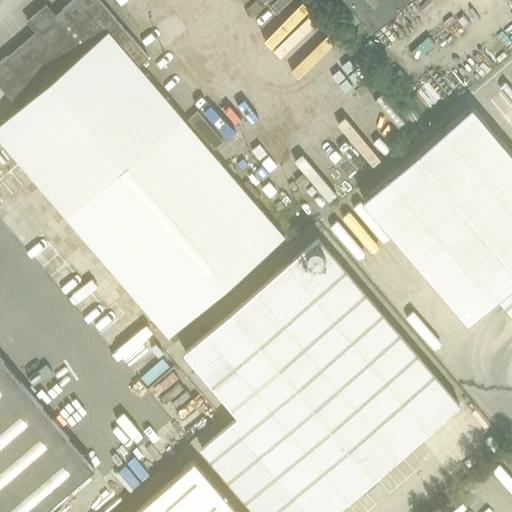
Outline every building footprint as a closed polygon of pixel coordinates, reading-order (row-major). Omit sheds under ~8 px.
[(167,335),(283,235),(282,234),(281,235),(136,65),(147,56),(99,0),(70,0),(55,13),(46,3),(26,20),(35,31),(0,60),(0,86),(18,107),(0,122),(0,139),(6,146),(38,184),(167,335)] [(343,0),(371,33),(409,0),(343,0)] [(511,311),(511,154),(470,105),(362,197),(467,320),(498,295),(511,311)] [(6,146),(0,151),(0,216),(38,184),(6,146)] [(373,477),(459,403),(317,237),(184,350),(239,415),(201,447),(256,511),(332,511),(360,488),(364,493),(377,481),(373,477)] [(33,249),(46,268),(58,259),(45,241),(33,249)] [(67,270),(58,280),(73,295),(83,286),(67,270)] [(106,306),(91,313),(102,335),(117,328),(106,306)] [(122,348),(133,360),(155,339),(144,328),(122,348)] [(198,397),(171,370),(175,366),(165,355),(142,377),(180,415),(198,397)] [(0,511),(41,511),(94,467),(0,357),(0,511)] [(237,511),(193,460),(132,511),(237,511)]
